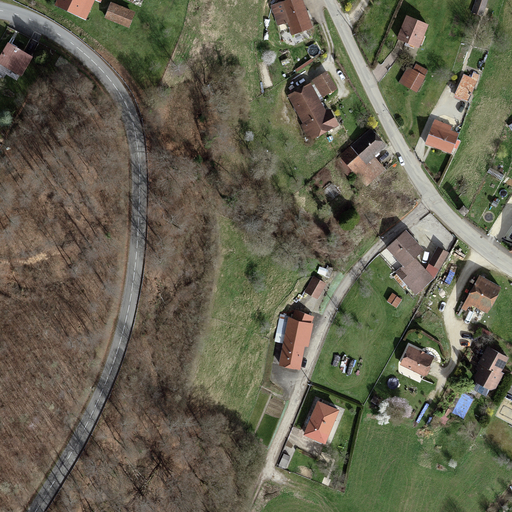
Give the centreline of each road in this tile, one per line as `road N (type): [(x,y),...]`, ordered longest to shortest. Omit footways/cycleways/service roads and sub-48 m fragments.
road 1 (tertiary): [(40,511),(93,429),(132,302),(138,160),(123,104),(99,66),(55,32),(0,10)]
road 2 (residential): [(431,199),(347,279),(267,466)]
road 3 (residential): [(330,0),(431,199)]
